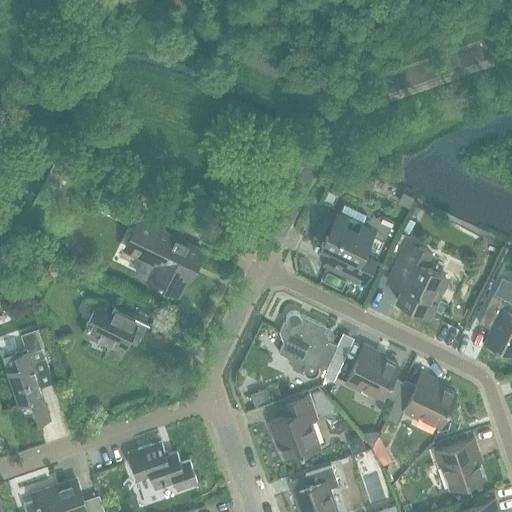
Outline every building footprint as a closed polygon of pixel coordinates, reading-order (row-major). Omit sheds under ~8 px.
[(58,156),(51,170),(63,176),(71,162),(58,156)] [(103,210),(128,222),(135,207),(110,194),(103,210)] [(335,210),(319,244),(342,255),(334,272),(363,286),(377,258),(364,253),(374,231),(361,225),(366,214),(343,203),(339,212),(335,210)] [(415,205),(412,213),(419,216),(423,208),(415,205)] [(195,264),(202,250),(157,228),(156,230),(137,220),(125,245),(145,255),(148,250),(160,256),(149,279),(177,293),(191,262),(195,264)] [(441,289),(446,277),(425,267),(432,253),(409,243),(396,271),(408,276),(395,304),(408,310),(409,308),(431,318),(443,290),(441,289)] [(511,279),(502,274),(479,322),(491,328),(484,342),(511,355),(511,311),(509,310),(511,304),(511,279)] [(140,335),(146,323),(99,299),(83,332),(109,345),(106,350),(119,357),(132,331),(140,335)] [(283,342),(279,352),(289,356),(293,367),(302,372),(304,371),(304,372),(305,373),(306,374),(307,375),(308,375),(309,375),(310,375),(311,375),(312,375),(313,375),(314,375),(314,374),(315,374),(315,373),(316,373),(316,372),(317,372),(317,371),(318,370),(318,369),(318,368),(318,367),(318,366),(320,365),(324,367),(321,373),(334,380),(345,355),(335,349),(338,343),(332,341),(334,337),(331,330),(303,315),(302,316),(301,315),(300,315),(299,314),(298,314),(297,314),(296,314),(295,314),(294,314),(293,315),(292,315),(291,316),(290,316),(290,317),(289,318),(288,318),(288,319),(287,320),(287,321),(286,322),(284,322),(281,330),(283,342)] [(38,421),(49,417),(38,385),(51,381),(43,355),(29,359),(27,352),(40,347),(33,328),(18,333),(24,349),(3,356),(19,404),(31,400),(38,421)] [(361,343),(343,381),(358,388),(359,386),(383,397),(384,394),(394,399),(402,382),(392,377),(398,364),(398,363),(395,362),(375,352),(375,350),(361,343)] [(441,425),(456,392),(431,381),(432,379),(419,373),(414,384),(403,379),(386,415),(397,421),(402,410),(416,416),(417,414),(441,425)] [(265,388),(250,394),(254,405),(269,400),(265,388)] [(312,392),(318,409),(332,403),(320,390),(312,392)] [(286,456),(318,444),(310,423),(315,421),(307,396),(278,406),(282,416),(271,420),(275,433),(278,432),(286,456)] [(353,438),(351,443),(354,451),(365,447),(361,435),(353,438)] [(377,435),(372,447),(381,466),(391,461),(377,435)] [(450,485),(484,475),(477,454),(480,453),(475,436),(436,448),(441,466),(444,466),(450,485)] [(176,487),(197,480),(189,458),(180,461),(177,451),(166,455),(161,440),(127,452),(136,478),(149,474),(154,488),(174,481),(176,487)] [(337,463),(354,456),(349,444),(332,451),(337,463)] [(370,447),(360,451),(366,467),(375,464),(370,447)] [(337,511),(329,487),(339,484),(332,465),(306,474),(310,485),(294,491),(301,511),(337,511)] [(87,511),(75,478),(32,493),(35,500),(25,503),(24,502),(23,503),(26,511),(87,511)] [(499,511),(496,500),(459,511),(499,511)]
